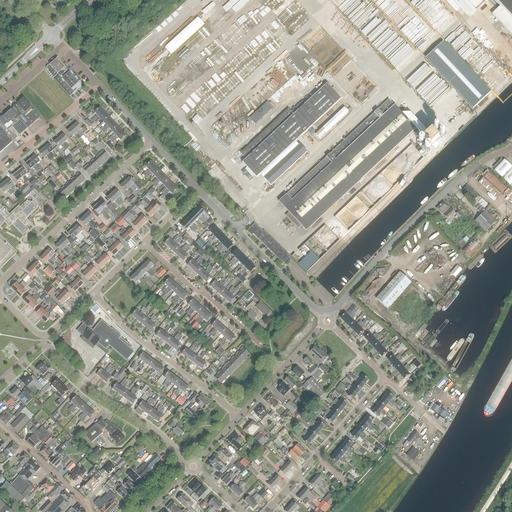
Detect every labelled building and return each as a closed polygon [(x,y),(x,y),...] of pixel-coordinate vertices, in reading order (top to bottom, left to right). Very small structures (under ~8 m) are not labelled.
[(184,14),(200,0),(190,0),(180,9),(181,10),(179,13),(180,14),(182,12),(184,14)] [(343,0),(337,6),(429,101),(428,94),(427,95),(424,93),(427,88),(423,84),(428,75),(431,75),(430,68),(422,64),(421,49),(390,31),(389,24),(381,28),(382,32),(386,34),(388,38),(390,34),(392,36),(393,42),(386,43),(383,41),(384,40),(373,34),(372,24),(377,23),(377,16),(381,12),(368,0),(343,0)] [(511,0),(493,0),(501,8),(492,16),(511,36),(511,0)] [(206,13),(217,6),(215,3),(204,10),(206,13)] [(238,4),(228,13),(232,17),(242,8),(238,4)] [(212,24),(221,16),(217,12),(208,20),(212,24)] [(200,17),(166,46),(176,59),(195,44),(193,41),(196,38),(195,36),(197,35),(196,33),(206,24),(200,17)] [(467,107),(469,105),(472,109),(491,91),(444,41),(425,59),(453,88),(465,102),(463,103),(467,107)] [(82,85),(79,82),(58,58),(50,65),(46,69),(54,77),(58,74),(59,75),(54,79),(70,97),(82,85)] [(21,93),(45,121),(70,99),(46,72),(44,74),(25,91),(25,90),(21,93)] [(289,108),(240,153),(246,159),(242,162),(247,167),(254,174),(257,178),(261,174),(295,142),(297,140),(341,99),(337,95),(332,89),(327,84),(306,104),(305,104),(298,110),(296,113),(293,110),(292,112),(289,108)] [(22,109),(16,114),(28,128),(41,117),(24,98),(18,104),(22,109)] [(257,124),(275,107),(269,100),(251,118),(257,124)] [(279,202),(289,213),(286,216),(298,229),(301,226),(306,231),(416,129),(389,100),(279,202)] [(99,117),(105,112),(100,108),(95,113),(97,115),(92,120),(94,122),(97,120),(99,117)] [(349,112),(344,108),(316,135),(320,139),(349,112)] [(28,128),(11,110),(0,119),(0,126),(13,141),(28,128)] [(109,117),(105,112),(99,117),(104,122),(109,117)] [(113,122),(109,117),(104,122),(108,127),(113,122)] [(118,126),(113,122),(108,127),(112,131),(118,126)] [(77,123),(72,127),(81,138),(83,136),(79,131),(81,129),(77,123)] [(122,131),(118,126),(112,131),(117,136),(122,131)] [(0,152),(12,142),(7,136),(0,127),(0,152)] [(72,127),(67,131),(72,136),(75,134),(79,139),(81,138),(72,127)] [(95,138),(88,130),(85,133),(92,141),(95,138)] [(126,135),(122,131),(117,136),(121,140),(126,135)] [(432,131),(424,138),(431,146),(435,150),(440,145),(436,141),(439,139),(432,131)] [(63,134),(58,138),(67,149),(70,147),(65,142),(68,140),(63,134)] [(65,151),(67,149),(58,138),(54,142),(59,148),(61,146),(65,151)] [(308,152),(301,144),(264,178),(271,185),(308,152)] [(49,145),(44,149),(53,159),(55,157),(51,152),(53,150),(49,145)] [(74,156),(79,151),(76,148),(71,152),(74,156)] [(44,149),(39,152),(44,158),(47,156),(51,161),(53,159),(44,149)] [(101,153),(102,153),(99,156),(105,162),(110,158),(104,151),(103,151),(101,153)] [(73,159),(69,154),(64,158),(68,163),(73,159)] [(97,158),(94,160),(100,167),(105,162),(99,156),(98,155),(96,157),(97,158)] [(35,156),(30,160),(39,170),(41,169),(37,164),(40,162),(35,156)] [(392,187),(396,184),(393,184),(396,182),(394,179),(394,177),(395,176),(395,177),(398,180),(402,176),(405,176),(406,175),(401,169),(403,167),(400,168),(399,166),(400,166),(399,164),(402,163),(401,157),(380,174),(383,174),(383,175),(387,179),(384,181),(386,184),(385,184),(388,187),(392,187)] [(511,186),(511,165),(504,158),(503,159),(500,157),(492,166),(494,168),(493,169),(511,186)] [(39,170),(30,160),(26,164),(31,169),(33,167),(37,172),(39,170)] [(93,160),(91,162),(92,162),(89,165),(95,171),(100,167),(94,160),(93,160)] [(68,164),(73,170),(77,166),(72,161),(68,164)] [(148,173),(155,166),(151,162),(146,167),(149,170),(147,172),(148,173)] [(90,176),(95,171),(89,165),(88,164),(86,166),(87,167),(84,169),(90,176)] [(57,172),(52,165),(49,167),(55,174),(57,172)] [(160,171),(155,166),(148,173),(150,175),(152,173),(154,176),(160,171)] [(23,168),(18,172),(26,183),(29,181),(25,176),(27,174),(23,168)] [(51,177),(54,175),(48,168),(45,171),(51,177)] [(164,175),(160,171),(154,176),(157,178),(155,180),(157,182),(159,180),(164,175)] [(24,184),(26,183),(18,172),(13,176),(18,181),(20,179),(24,184)] [(489,172),(484,177),(502,193),(507,188),(489,172)] [(77,176),(74,178),(80,184),(85,180),(79,174),(78,173),(76,175),(77,176)] [(163,185),(169,180),(164,175),(159,180),(157,182),(158,184),(161,182),(163,185)] [(37,182),(33,177),(29,181),(32,186),(37,182)] [(75,189),(80,184),(74,178),(74,177),(71,180),(72,180),(69,183),(75,189)] [(483,177),(479,183),(497,199),(501,194),(483,177)] [(134,183),(129,178),(125,182),(134,192),(136,190),(132,185),(134,183)] [(9,179),(4,183),(13,194),(15,192),(11,187),(13,185),(9,179)] [(173,184),(169,180),(163,185),(166,187),(164,190),(165,191),(168,189),(173,184)] [(134,184),(140,190),(143,187),(137,181),(134,184)] [(69,183),(68,182),(66,184),(67,185),(64,187),(70,194),(75,189),(69,183)] [(132,194),(134,192),(125,182),(120,186),(125,191),(128,189),(132,194)] [(11,195),(13,194),(4,183),(0,186),(0,187),(4,192),(7,190),(11,195)] [(177,189),(173,184),(168,189),(165,191),(167,193),(170,196),(177,189)] [(24,193),(30,188),(27,185),(21,190),(24,193)] [(478,196),(468,185),(463,190),(474,201),(478,196)] [(32,187),(21,198),(22,200),(34,189),(32,187)] [(65,198),(70,194),(64,187),(61,189),(62,190),(59,192),(65,198)] [(18,199),(21,196),(24,194),(21,190),(15,195),(18,199)] [(121,204),(123,202),(119,197),(121,195),(116,190),(112,194),(121,204)] [(107,197),(111,202),(112,203),(115,200),(119,205),(121,204),(112,194),(107,197)] [(168,200),(163,195),(160,198),(164,203),(168,200)] [(484,208),(488,204),(480,197),(474,203),(476,205),(474,207),(480,213),(484,209),(484,208)] [(150,204),(148,202),(145,198),(143,200),(146,204),(155,213),(160,208),(155,203),(153,205),(151,203),(150,204)] [(105,207),(107,206),(102,200),(98,204),(107,214),(109,212),(105,207)] [(146,204),(143,200),(141,203),(147,209),(147,208),(148,210),(146,212),(151,217),(155,213),(146,204)] [(0,226),(4,222),(9,227),(12,224),(23,235),(29,230),(25,226),(28,223),(25,220),(38,208),(32,202),(30,204),(27,201),(20,207),(19,206),(12,213),(10,215),(0,205),(1,205),(0,204),(0,226)] [(117,208),(112,203),(111,202),(109,204),(115,210),(117,208)] [(445,215),(448,219),(455,212),(452,209),(450,211),(449,209),(450,208),(444,202),(437,209),(443,215),(447,211),(448,213),(445,215)] [(95,210),(93,212),(98,217),(100,216),(98,214),(101,211),(105,216),(107,214),(98,204),(93,208),(95,210)] [(115,210),(109,204),(106,206),(112,212),(115,210)] [(132,214),(133,212),(137,208),(134,205),(128,210),(132,214)] [(199,207),(195,212),(205,222),(210,225),(214,222),(211,219),(208,221),(204,217),(202,215),(204,213),(199,207)] [(115,210),(112,212),(118,219),(120,216),(115,210)] [(125,220),(131,214),(127,210),(121,216),(125,220)] [(496,221),(486,211),(475,221),(486,232),(496,221)] [(84,216),(94,226),(96,229),(100,226),(97,223),(96,224),(92,220),(94,217),(89,212),(84,216)] [(200,221),(203,224),(205,222),(195,212),(190,216),(195,221),(198,219),(200,221)] [(134,217),(133,217),(131,214),(128,217),(133,222),(134,221),(136,222),(133,225),(138,230),(143,225),(134,217)] [(134,216),(132,214),(131,214),(133,217),(134,217),(143,225),(147,221),(142,216),(140,218),(136,215),(134,216)] [(88,223),(93,229),(89,234),(95,240),(100,235),(95,230),(96,229),(94,226),(84,216),(80,220),(85,225),(88,223)] [(186,221),(193,228),(196,231),(198,229),(193,224),(195,221),(190,216),(186,221)] [(126,222),(121,217),(116,222),(121,227),(126,222)] [(196,231),(193,228),(186,221),(181,225),(187,230),(189,228),(194,233),(196,231)] [(82,240),(84,238),(80,233),(82,230),(77,225),(73,230),(82,239),(82,240)] [(214,236),(214,237),(220,232),(215,227),(210,232),(213,235),(211,237),(210,237),(207,240),(209,241),(212,239),(214,236)] [(266,246),(265,247),(267,249),(269,248),(284,262),(291,255),(264,230),(263,231),(258,227),(257,229),(255,227),(249,233),(252,235),(253,233),(266,246)] [(122,230),(126,233),(131,238),(135,234),(130,229),(128,232),(124,228),(122,230)] [(103,234),(107,238),(112,233),(108,229),(103,234)] [(73,243),(75,241),(76,241),(78,239),(80,242),(82,240),(82,239),(73,230),(68,234),(71,236),(69,239),(73,243)] [(126,243),(131,238),(126,233),(122,230),(120,232),(122,234),(124,236),(121,238),(126,243)] [(216,238),(219,241),(224,236),(220,232),(214,237),(214,236),(212,239),(209,241),(211,243),(216,238)] [(0,269),(17,252),(2,236),(0,233),(0,269)] [(174,243),(177,241),(179,238),(177,236),(175,239),(173,241),(169,238),(165,243),(169,248),(174,243)] [(218,250),(221,248),(223,246),(229,241),(224,236),(219,241),(221,244),(216,249),(218,250)] [(64,237),(60,242),(69,251),(72,249),(67,245),(69,243),(71,245),(73,243),(69,239),(67,240),(64,237)] [(110,238),(107,240),(109,242),(118,251),(123,247),(118,242),(114,238),(112,240),(110,238)] [(169,248),(174,253),(179,248),(176,245),(179,242),(178,242),(181,240),(179,238),(177,241),(174,243),(169,248)] [(200,238),(197,242),(201,247),(205,243),(200,238)] [(470,258),(480,247),(472,239),(462,250),(470,258)] [(233,245),(229,241),(223,246),(227,250),(233,245)] [(60,242),(56,246),(61,251),(63,249),(67,253),(69,251),(60,242)] [(109,242),(107,244),(111,248),(109,251),(114,256),(118,251),(109,242)] [(309,271),(322,260),(307,243),(294,255),(309,271)] [(186,245),(184,248),(181,250),(179,248),(174,253),(179,257),(188,247),(186,245)] [(190,249),(188,247),(179,257),(183,261),(188,256),(184,253),(187,251),(190,249)] [(447,262),(439,254),(438,254),(433,248),(425,257),(431,262),(432,261),(439,269),(447,262)] [(49,249),(45,254),(54,263),(56,261),(52,257),(54,254),(49,249)] [(234,258),(230,263),(232,264),(242,254),(237,250),(232,255),(234,258)] [(91,261),(93,259),(86,251),(84,254),(91,261)] [(101,259),(106,264),(110,259),(105,254),(103,257),(99,253),(97,255),(99,257),(101,259)] [(45,263),(48,261),(53,266),(55,264),(54,263),(45,254),(40,258),(45,263)] [(238,261),(241,264),(246,259),(242,254),(232,264),(233,266),(238,261)] [(101,268),(106,264),(101,259),(99,257),(97,255),(95,257),(99,261),(96,263),(101,268)] [(187,265),(192,269),(201,259),(199,257),(195,262),(192,260),(187,265)] [(199,266),(201,264),(203,261),(201,259),(192,269),(197,274),(201,268),(199,266)] [(241,273),(246,268),(251,263),(246,259),(241,264),(244,267),(242,269),(241,269),(239,271),(241,273)] [(453,260),(450,264),(452,265),(450,268),(453,271),(458,264),(453,260)] [(144,265),(151,273),(153,271),(150,268),(153,266),(148,261),(144,265)] [(32,267),(37,272),(41,276),(43,274),(41,272),(41,271),(40,269),(42,267),(37,262),(32,267)] [(70,266),(74,270),(79,266),(74,262),(70,266)] [(255,267),(251,263),(246,268),(241,273),(242,275),(247,270),(250,273),(255,267)] [(149,275),(151,273),(144,265),(139,270),(144,275),(147,272),(149,275)] [(69,275),(74,270),(70,266),(65,271),(69,275)] [(89,269),(87,267),(85,268),(87,270),(92,275),(97,271),(92,266),(89,269)] [(211,268),(209,266),(206,270),(207,270),(205,272),(201,268),(197,274),(201,278),(206,272),(211,268)] [(37,272),(32,267),(28,271),(33,276),(36,274),(40,277),(41,276),(37,272)] [(166,272),(162,267),(156,273),(161,277),(166,272)] [(87,270),(85,268),(83,271),(85,272),(82,275),(87,280),(92,275),(87,270)] [(206,282),(211,277),(208,275),(213,270),(211,268),(206,272),(201,278),(206,282)] [(140,279),(142,282),(143,281),(141,278),(144,275),(139,270),(135,274),(140,279)] [(387,309),(411,283),(400,272),(376,299),(387,309)] [(25,283),(30,278),(26,273),(21,278),(25,283)] [(140,284),(142,282),(140,279),(135,274),(130,278),(135,284),(138,281),(140,284)] [(237,278),(243,283),(246,280),(240,275),(237,278)] [(70,279),(68,276),(66,278),(72,285),(70,287),(75,292),(79,288),(70,279)] [(72,277),(70,279),(79,288),(84,283),(79,278),(76,281),(72,277)] [(57,278),(51,284),(54,286),(57,283),(58,285),(61,282),(57,278)] [(164,293),(167,290),(169,288),(170,289),(175,283),(170,278),(165,284),(168,287),(166,289),(165,289),(162,292),(164,293)] [(220,285),(222,283),(221,282),(219,284),(216,281),(211,287),(215,291),(220,285)] [(21,288),(23,286),(25,284),(23,282),(19,286),(17,283),(12,288),(16,293),(21,288)] [(175,293),(180,287),(175,283),(170,289),(169,288),(167,290),(164,293),(166,295),(171,290),(175,293)] [(225,290),(221,286),(223,284),(222,283),(220,285),(215,291),(220,295),(225,290)] [(25,292),(23,290),(27,286),(25,284),(23,286),(21,288),(16,293),(20,297),(25,292)] [(47,295),(54,288),(50,285),(43,291),(47,295)] [(179,296),(179,297),(184,291),(180,287),(175,293),(177,295),(172,300),(174,302),(176,299),(179,296)] [(59,289),(58,291),(60,293),(62,295),(66,300),(71,296),(66,291),(63,293),(61,291),(59,289)] [(225,299),(229,294),(232,292),(230,291),(229,293),(225,290),(220,295),(225,299)] [(250,290),(244,296),(249,301),(255,295),(250,290)] [(62,295),(60,293),(58,291),(55,293),(57,295),(59,297),(57,299),(62,305),(66,300),(62,295)] [(188,295),(184,291),(179,297),(179,296),(176,299),(174,302),(176,304),(181,298),(183,301),(188,295)] [(232,292),(229,294),(225,299),(230,303),(234,298),(231,295),(233,293),(232,292)] [(24,301),(29,305),(38,296),(36,294),(32,298),(29,296),(24,301)] [(49,298),(45,294),(40,299),(43,303),(49,298)] [(33,309),(38,304),(36,302),(40,298),(38,296),(29,305),(33,309)] [(193,309),(197,304),(193,300),(188,305),(191,307),(186,313),(188,315),(190,312),(193,309)] [(249,312),(247,314),(253,320),(255,318),(259,321),(264,316),(266,317),(271,313),(260,302),(257,305),(253,301),(246,308),(249,312)] [(56,304),(51,309),(55,313),(60,308),(56,304)] [(198,314),(203,308),(197,304),(193,309),(190,312),(188,315),(190,316),(195,311),(198,314)] [(354,313),(358,309),(353,305),(349,309),(354,313)] [(36,313),(41,318),(50,309),(48,307),(44,311),(42,308),(36,313)] [(202,318),(203,318),(207,313),(203,308),(198,314),(200,316),(198,318),(200,320),(202,318)] [(52,311),(50,309),(41,318),(45,322),(50,317),(48,315),(52,311)] [(140,313),(136,310),(132,316),(137,320),(142,314),(141,314),(143,312),(142,311),(140,313)] [(141,314),(142,314),(137,320),(142,324),(147,319),(144,316),(146,314),(145,314),(143,312),(141,314)] [(202,318),(200,320),(201,321),(203,319),(207,322),(212,316),(207,313),(203,318),(202,318)] [(353,314),(351,313),(349,315),(349,316),(348,317),(345,314),(341,318),(345,323),(353,314)] [(355,316),(353,314),(345,323),(349,327),(354,322),(351,319),(352,318),(352,319),(355,316)] [(142,324),(147,328),(152,323),(147,319),(142,324)] [(96,346),(105,353),(106,355),(109,351),(107,349),(110,345),(127,360),(134,352),(130,349),(132,347),(129,345),(126,342),(120,337),(121,336),(112,329),(111,330),(101,321),(93,331),(84,323),(83,324),(77,332),(83,336),(81,339),(93,349),(96,346)] [(210,334),(211,335),(214,333),(214,332),(220,324),(216,321),(212,326),(214,328),(210,334)] [(349,327),(354,332),(362,323),(360,321),(357,324),(358,325),(357,326),(354,322),(349,327)] [(156,326),(152,323),(147,328),(151,332),(156,326)] [(361,328),(364,325),(362,323),(354,332),(359,336),(363,331),(360,328),(361,327),(361,328)] [(216,334),(215,334),(218,331),(222,335),(226,329),(220,324),(214,332),(214,333),(211,335),(213,337),(216,334)] [(166,334),(168,331),(166,330),(165,329),(164,332),(161,330),(156,336),(162,339),(166,334)] [(222,335),(226,339),(231,333),(226,329),(222,335)] [(226,339),(231,343),(235,337),(231,333),(226,339)] [(373,336),(374,337),(373,338),(370,334),(365,338),(369,343),(378,335),(376,333),(373,336)] [(162,339),(167,343),(171,337),(166,334),(162,339)] [(369,343),(373,348),(378,343),(375,340),(376,339),(377,340),(379,337),(378,335),(369,343)] [(167,343),(172,347),(176,341),(171,337),(167,343)] [(172,347),(177,351),(181,345),(178,343),(180,340),(178,339),(176,341),(172,347)] [(373,348),(378,352),(386,345),(384,343),(382,345),(382,346),(381,347),(378,343),(373,348)] [(386,352),(383,349),(384,348),(385,349),(388,346),(386,345),(378,352),(382,357),(386,352)] [(245,358),(249,354),(243,348),(242,347),(240,349),(241,350),(239,352),(245,358)] [(328,356),(323,351),(322,352),(319,349),(318,350),(315,347),(311,352),(314,356),(313,357),(321,364),(328,356)] [(182,354),(187,358),(191,352),(186,349),(182,354)] [(241,363),(245,358),(239,352),(238,351),(236,354),(237,355),(234,357),(241,363)] [(196,356),(192,353),(191,352),(187,358),(192,362),(196,356)] [(143,361),(141,364),(142,365),(148,357),(143,353),(139,359),(143,361)] [(392,365),(401,357),(399,355),(396,358),(397,358),(396,359),(393,356),(388,360),(392,365)] [(192,362),(197,366),(201,360),(196,356),(192,362)] [(234,356),(231,359),(232,360),(230,362),(236,368),(241,363),(234,357),(234,356)] [(154,361),(148,357),(142,365),(144,367),(146,364),(149,366),(154,361)] [(319,371),(313,365),(314,364),(307,357),(304,361),(310,368),(309,369),(310,370),(308,372),(313,377),(319,371)] [(392,365),(396,370),(401,366),(398,362),(399,361),(402,359),(401,357),(392,365)] [(197,366),(198,366),(202,370),(207,364),(201,360),(197,366)] [(159,364),(154,361),(149,366),(154,370),(159,364)] [(227,364),(225,367),(231,373),(236,368),(230,362),(229,361),(227,364)] [(51,376),(47,372),(48,370),(42,364),(36,369),(40,374),(41,374),(43,376),(41,378),(45,382),(51,376)] [(159,364),(154,370),(152,373),(154,374),(156,371),(159,374),(164,368),(159,364)] [(329,371),(323,364),(320,367),(326,374),(329,371)] [(396,370),(400,374),(408,367),(407,365),(404,367),(405,368),(404,369),(401,366),(396,370)] [(106,373),(111,368),(109,366),(104,372),(101,369),(97,375),(101,379),(106,373)] [(224,366),(222,369),(223,369),(221,371),(227,378),(231,373),(225,367),(224,366)] [(299,379),(304,374),(297,367),(292,372),(299,379)] [(410,369),(408,367),(400,374),(404,379),(409,375),(406,371),(407,370),(408,371),(410,369)] [(108,375),(113,370),(111,368),(106,373),(101,379),(107,383),(111,378),(108,375)] [(127,370),(124,368),(118,375),(122,377),(127,370)] [(210,376),(214,372),(210,368),(206,372),(210,376)] [(227,378),(221,371),(220,371),(217,373),(218,374),(215,377),(222,383),(227,378)] [(167,380),(165,383),(167,384),(169,382),(174,376),(169,372),(164,378),(167,380)] [(28,376),(22,382),(26,387),(27,386),(29,384),(32,387),(34,385),(39,391),(43,387),(37,381),(32,376),(30,378),(28,376)] [(169,382),(167,384),(169,386),(171,383),(174,385),(179,380),(174,376),(169,382)] [(360,380),(359,379),(360,378),(357,376),(355,378),(364,385),(368,380),(363,376),(360,380)] [(302,386),(298,382),(297,384),(293,380),(292,380),(288,377),(284,381),(292,389),(295,385),(299,389),(302,386)] [(302,386),(316,401),(326,392),(312,377),(302,386)] [(360,390),(364,385),(355,378),(354,380),(357,382),(357,381),(358,382),(355,386),(360,390)] [(445,382),(442,379),(436,385),(439,388),(445,382)] [(58,380),(52,386),(57,391),(63,385),(58,380)] [(113,389),(118,393),(126,382),(124,380),(120,386),(117,384),(113,389)] [(174,385),(179,389),(180,389),(184,384),(179,380),(174,385)] [(118,393),(123,397),(127,391),(124,389),(128,383),(126,382),(118,393)] [(290,390),(282,383),(279,386),(280,388),(278,391),(284,396),(290,390)] [(45,392),(50,387),(48,384),(42,390),(45,392)] [(149,387),(145,384),(141,390),(145,393),(149,387)] [(177,392),(179,393),(180,394),(182,391),(185,393),(189,388),(184,384),(180,389),(179,389),(177,392)] [(57,391),(54,394),(57,396),(59,393),(63,396),(68,390),(63,385),(57,391)] [(357,395),(360,390),(355,386),(353,389),(351,388),(352,388),(349,386),(348,388),(357,395)] [(21,393),(16,388),(10,393),(15,398),(17,400),(19,399),(26,406),(32,400),(24,391),(21,393)] [(123,397),(127,400),(128,401),(136,390),(134,388),(132,391),(130,393),(127,391),(123,397)] [(357,395),(348,388),(346,390),(349,392),(349,391),(351,392),(348,395),(353,399),(357,395)] [(138,391),(136,390),(128,401),(133,405),(137,399),(134,396),(138,391)] [(393,397),(388,393),(384,397),(393,405),(396,407),(397,406),(392,401),(391,402),(390,401),(393,397)] [(199,396),(196,394),(189,401),(192,404),(194,401),(195,402),(201,407),(201,408),(202,409),(203,409),(204,410),(209,404),(200,397),(198,397),(199,396)] [(275,400),(276,400),(271,395),(265,401),(270,406),(271,405),(274,408),(278,403),(275,400)] [(180,396),(176,402),(182,406),(186,401),(180,396)] [(76,406),(81,401),(76,397),(71,402),(74,404),(72,407),(74,408),(76,406)] [(391,407),(393,405),(384,397),(380,402),(385,407),(388,403),(389,404),(388,405),(391,407)] [(9,398),(6,401),(8,404),(9,404),(11,406),(15,402),(13,400),(12,401),(9,398)] [(55,403),(58,406),(63,400),(61,398),(55,403)] [(336,400),(334,402),(343,409),(347,404),(342,400),(339,403),(338,403),(339,402),(336,400)] [(81,410),(85,405),(81,401),(76,406),(81,410)] [(181,408),(184,410),(190,404),(188,401),(181,408)] [(285,406),(293,413),(298,408),(290,401),(285,406)] [(148,406),(149,403),(147,402),(146,404),(143,402),(139,408),(144,412),(148,406)] [(335,409),(340,414),(343,409),(334,402),(333,404),(336,406),(336,405),(338,406),(335,409)] [(380,402),(376,407),(385,415),(386,413),(384,411),(383,411),(382,410),(385,407),(380,402)] [(144,412),(149,415),(153,409),(150,407),(151,405),(149,403),(148,406),(144,412)] [(29,420),(33,416),(25,408),(23,410),(19,405),(15,409),(20,414),(21,413),(22,414),(29,420)] [(83,413),(82,415),(83,417),(85,414),(90,409),(85,405),(81,410),(83,413)] [(254,413),(258,416),(258,417),(261,421),(269,413),(261,405),(254,413)] [(310,411),(304,405),(300,409),(306,415),(310,411)] [(188,407),(185,411),(191,417),(195,413),(188,407)] [(383,417),(385,415),(376,407),(372,412),(377,416),(379,414),(380,415),(381,414),(383,417)] [(83,417),(85,418),(87,416),(90,419),(95,413),(90,409),(85,414),(83,417)] [(158,413),(160,411),(158,410),(156,412),(153,409),(149,415),(154,419),(158,413)] [(328,409),(327,411),(336,419),(340,414),(335,409),(332,413),(331,412),(328,409)] [(7,411),(0,417),(0,419),(3,422),(4,421),(7,416),(8,416),(11,412),(9,410),(7,411)] [(160,415),(162,413),(160,411),(158,413),(154,419),(159,423),(163,417),(160,415)] [(276,414),(272,411),(268,415),(272,419),(276,414)] [(328,419),(327,419),(332,423),(336,419),(327,411),(325,413),(326,414),(324,416),(328,419)] [(12,413),(11,412),(8,416),(7,416),(4,421),(3,422),(6,425),(15,416),(14,415),(11,413),(12,413)] [(280,417),(285,421),(289,417),(284,413),(280,417)] [(29,421),(29,420),(22,414),(11,426),(18,432),(29,421)] [(368,416),(364,421),(372,429),(374,427),(371,424),(371,425),(370,424),(373,421),(368,416)] [(393,423),(386,417),(381,423),(389,429),(393,423)] [(102,419),(84,434),(91,443),(103,433),(102,432),(101,431),(105,428),(112,436),(111,437),(117,443),(124,438),(121,434),(123,431),(112,424),(112,425),(107,421),(105,422),(102,419)] [(184,432),(172,421),(168,425),(173,430),(171,431),(177,437),(180,435),(181,436),(182,435),(184,434),(183,433),(184,432)] [(249,437),(259,427),(252,421),(243,431),(249,437)] [(313,421),(312,423),(320,431),(324,426),(320,422),(317,425),(316,424),(313,421)] [(364,421),(360,425),(360,426),(365,430),(368,427),(369,428),(368,428),(371,431),(372,429),(364,421)] [(320,431),(312,423),(310,425),(313,428),(313,427),(314,428),(311,431),(316,436),(320,431)] [(362,434),(365,430),(360,426),(356,431),(365,438),(366,437),(363,434),(362,435),(362,434)] [(50,435),(45,430),(42,427),(27,442),(33,448),(40,441),(42,443),(50,435)] [(74,439),(79,434),(76,431),(71,435),(74,439)] [(305,431),(303,433),(312,441),(316,436),(311,431),(308,435),(307,434),(308,433),(305,431)] [(363,440),(365,438),(356,431),(352,435),(357,440),(360,436),(361,437),(360,438),(363,440)] [(415,431),(407,440),(412,444),(419,435),(415,431)] [(308,445),(312,441),(303,433),(302,435),(305,437),(305,436),(306,437),(303,441),(308,445)] [(239,451),(242,448),(237,443),(241,439),(235,434),(228,441),(233,446),(233,445),(239,451)] [(259,448),(266,440),(259,434),(252,441),(259,448)] [(51,447),(54,445),(55,443),(54,442),(56,440),(55,439),(53,438),(47,445),(48,446),(47,447),(46,446),(40,452),(43,455),(51,447)] [(347,440),(343,444),(352,452),(354,450),(351,448),(354,445),(347,440)] [(254,452),(257,449),(249,442),(246,445),(254,452)] [(13,455),(19,449),(13,443),(7,450),(5,452),(4,451),(2,454),(6,458),(10,453),(13,455)] [(53,451),(57,447),(55,446),(56,444),(55,443),(54,445),(51,447),(43,455),(47,460),(53,454),(52,452),(53,451)] [(63,444),(55,451),(58,454),(65,446),(63,444)] [(300,456),(305,451),(298,444),(293,449),(300,456)] [(343,444),(340,449),(345,453),(347,450),(348,451),(348,452),(350,454),(352,452),(343,444)] [(360,447),(358,451),(363,455),(366,452),(360,447)] [(217,456),(224,463),(225,463),(227,461),(231,456),(225,450),(224,451),(221,448),(217,453),(218,455),(217,456)] [(264,458),(268,453),(264,448),(259,454),(264,458)] [(407,455),(413,461),(420,453),(413,448),(407,455)] [(296,461),(300,456),(293,449),(289,454),(296,461)] [(341,457),(345,453),(340,449),(335,454),(344,462),(346,460),(343,457),(342,458),(341,457)] [(24,465),(30,458),(25,453),(21,457),(19,455),(16,458),(24,465)] [(56,468),(61,462),(64,465),(69,460),(66,457),(65,459),(60,454),(51,463),(56,468)] [(340,460),(340,461),(342,464),(344,462),(335,454),(331,459),(336,463),(339,459),(340,460)] [(121,460),(116,455),(111,460),(116,464),(121,460)] [(133,470),(136,474),(142,480),(151,471),(150,470),(160,460),(155,455),(145,465),(144,463),(137,470),(134,467),(133,469),(133,470)] [(260,463),(264,460),(259,455),(256,458),(260,463)] [(218,463),(213,457),(206,464),(212,470),(214,468),(219,472),(222,469),(217,464),(218,463)] [(281,459),(279,461),(289,471),(293,467),(289,462),(287,464),(285,462),(284,463),(281,459)] [(19,506),(32,491),(29,487),(30,486),(27,483),(40,468),(32,460),(31,462),(30,461),(22,469),(23,470),(20,473),(21,473),(19,475),(19,476),(11,485),(7,482),(0,489),(19,506)] [(118,469),(125,462),(122,460),(116,466),(118,469)] [(285,475),(289,471),(279,461),(277,463),(283,468),(280,471),(285,475)] [(114,468),(112,466),(115,464),(112,462),(110,464),(104,470),(103,469),(103,470),(102,470),(100,472),(102,474),(105,471),(108,474),(114,468)] [(75,466),(73,463),(67,469),(70,472),(75,466)] [(12,469),(16,473),(22,466),(20,464),(17,468),(15,466),(12,469)] [(127,468),(130,472),(127,475),(134,482),(139,477),(136,474),(133,470),(133,469),(129,466),(127,468)] [(68,475),(73,480),(78,475),(80,476),(86,471),(81,467),(78,470),(76,467),(68,475)] [(256,477),(259,475),(251,467),(249,469),(256,477)] [(91,478),(81,488),(88,495),(93,490),(92,490),(99,483),(97,481),(102,476),(94,469),(88,475),(91,478)] [(233,473),(231,472),(228,475),(222,481),(226,485),(232,479),(230,477),(233,473)] [(270,478),(272,480),(276,485),(281,480),(277,476),(275,477),(273,475),(272,477),(268,473),(267,475),(270,478)] [(267,475),(265,477),(270,482),(268,485),(272,489),(276,485),(272,480),(270,478),(267,475)] [(321,485),(324,489),(326,487),(322,483),(323,482),(321,480),(322,479),(318,475),(314,479),(318,483),(321,485)] [(352,484),(355,481),(350,475),(346,478),(352,484)] [(322,490),(324,489),(321,485),(318,483),(314,479),(310,483),(314,488),(317,485),(322,490)] [(111,489),(115,485),(110,480),(106,484),(111,489)] [(129,480),(124,485),(130,492),(135,487),(129,480)] [(188,487),(194,493),(200,485),(195,480),(188,487)] [(47,481),(42,486),(45,489),(42,492),(45,495),(48,492),(54,487),(47,481)] [(239,489),(241,487),(244,483),(242,481),(237,487),(234,484),(230,489),(235,493),(239,489)] [(118,483),(116,484),(116,486),(120,489),(117,492),(123,498),(128,493),(118,483)] [(56,496),(58,494),(57,493),(62,488),(58,484),(46,496),(49,498),(50,496),(51,497),(54,494),(56,496)] [(102,488),(104,490),(106,493),(110,489),(106,485),(102,488)] [(206,490),(200,485),(194,493),(199,498),(206,490)] [(28,501),(34,495),(39,489),(37,487),(31,492),(25,499),(28,501)] [(243,489),(243,488),(241,487),(239,489),(235,493),(239,497),(243,493),(241,491),(243,489)] [(301,493),(306,497),(308,499),(312,502),(313,500),(310,497),(312,495),(305,488),(301,493)] [(259,495),(263,499),(268,494),(264,490),(259,495)] [(99,498),(95,502),(95,504),(100,510),(99,511),(100,511),(109,511),(118,504),(115,500),(117,498),(110,491),(101,499),(99,498)] [(185,507),(188,509),(186,511),(187,511),(203,511),(200,507),(197,503),(184,491),(182,493),(177,499),(185,507)] [(62,511),(70,504),(67,501),(71,497),(65,492),(47,511),(48,511),(62,511)] [(301,493),(297,498),(305,505),(307,502),(310,504),(312,502),(308,499),(306,497),(301,493)] [(328,494),(323,499),(330,505),(335,500),(328,494)] [(253,501),(249,505),(253,510),(257,505),(255,502),(260,497),(258,495),(255,499),(253,501)] [(244,501),(249,505),(253,501),(255,499),(253,497),(251,499),(248,496),(244,501)] [(207,511),(208,511),(218,502),(214,498),(207,504),(210,507),(207,511)] [(0,511),(13,511),(0,499),(0,511)] [(318,507),(323,511),(325,511),(330,507),(323,500),(318,507)] [(40,510),(42,511),(45,511),(52,505),(48,501),(40,510)] [(172,502),(166,508),(170,511),(180,511),(181,511),(176,506),(172,502)] [(222,506),(218,502),(208,511),(211,511),(215,508),(218,511),(222,506)] [(293,502),(289,507),(293,511),(298,506),(293,502)]
